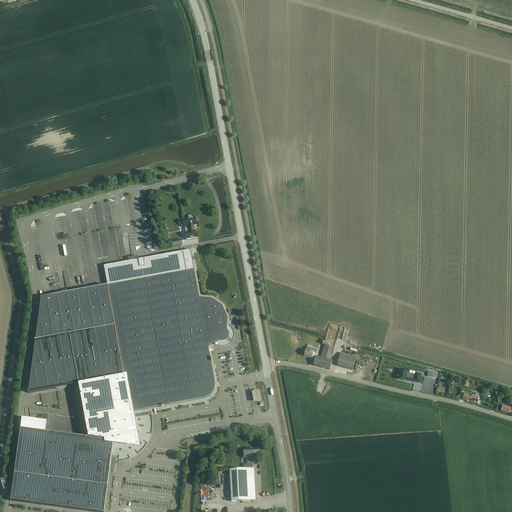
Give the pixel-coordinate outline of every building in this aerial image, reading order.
[(188,219),(182,220),(184,228),(185,233),(186,240),(197,238),(195,231),(194,231),(193,226),(197,225),(195,217),(192,218),(192,217),(191,216),(190,216),(189,216),(188,217),(188,218),(188,219)] [(154,257),(104,266),(106,279),(107,286),(153,277),(159,276),(194,270),(190,250),(154,257)] [(84,417),(88,438),(113,442),(117,442),(120,441),(124,440),(127,438),(128,438),(129,438),(130,437),(131,436),(131,435),(130,434),(132,429),(133,425),(133,423),(133,422),(132,420),(132,418),(132,417),(131,412),(204,398),(210,395),(214,390),(215,383),(208,345),(219,340),(226,330),(227,317),(222,306),(211,299),(199,298),(194,270),(159,276),(153,277),(107,286),(51,296),(41,298),(28,393),(78,384),(80,392),(84,417)] [(49,280),(50,285),(52,284),(53,287),(50,288),(51,294),(60,292),(57,279),(49,280)] [(351,341),(350,345),(353,345),(352,350),(362,352),(363,344),(351,341)] [(315,356),(313,365),(329,369),(332,361),(331,360),(334,347),(324,344),(321,358),(320,357),(317,357),(315,356)] [(306,350),(304,356),(309,358),(312,358),(314,353),(316,354),(317,350),(312,349),(306,348),(306,350)] [(340,353),(337,366),(352,370),(356,357),(340,353)] [(393,380),(395,370),(396,368),(395,368),(395,365),(391,364),(390,368),(394,369),(393,372),(388,371),(386,378),(387,378),(387,379),(389,380),(390,379),(393,380)] [(399,370),(397,379),(404,381),(405,380),(414,382),(413,383),(419,384),(421,376),(416,374),(415,376),(407,374),(407,372),(399,370)] [(260,390),(252,392),(254,402),(262,401),(260,390)] [(464,394),(463,399),(477,404),(479,398),(479,397),(478,397),(479,395),(478,395),(476,394),(476,396),(465,393),(464,394)] [(20,429),(14,474),(11,501),(92,511),(103,511),(107,486),(113,442),(88,438),(46,432),(47,422),(22,419),(21,429),(20,429)] [(243,464),(244,470),(251,469),(251,458),(258,457),(258,449),(244,450),(245,457),(246,457),(247,464),(243,464)] [(229,470),(231,502),(254,501),(253,470),(251,470),(251,469),(244,470),(229,470)]
